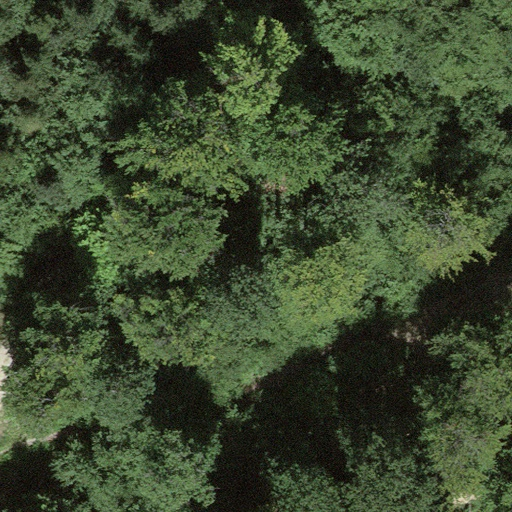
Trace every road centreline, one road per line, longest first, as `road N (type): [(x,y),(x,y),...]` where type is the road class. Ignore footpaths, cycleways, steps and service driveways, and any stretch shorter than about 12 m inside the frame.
road 1 (track): [(0,383),(52,257),(127,141),(226,32),(267,0)]
road 2 (track): [(0,447),(200,395),(314,354)]
